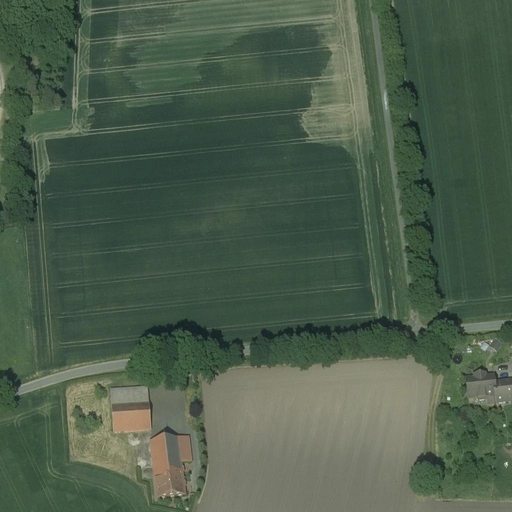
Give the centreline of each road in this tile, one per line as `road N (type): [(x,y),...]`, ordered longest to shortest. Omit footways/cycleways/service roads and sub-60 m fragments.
road 1 (unclassified): [(0,398),(129,363),(416,334)]
road 2 (unclassified): [(416,334),(373,0)]
